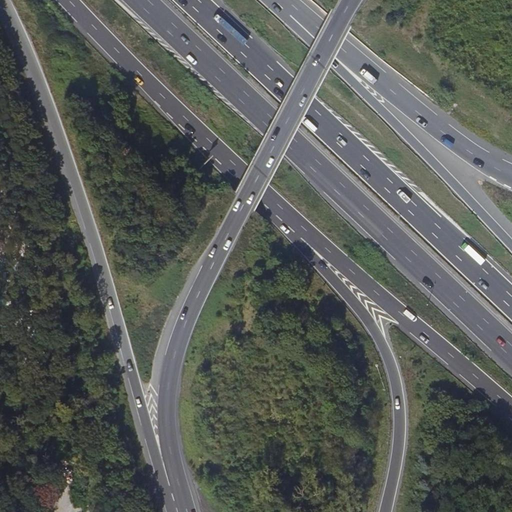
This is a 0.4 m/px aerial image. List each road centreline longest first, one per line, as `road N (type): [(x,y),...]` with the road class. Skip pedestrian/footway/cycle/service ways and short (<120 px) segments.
road 1 (trunk): [(352,0),(179,339),(167,386),(177,480)]
road 2 (motorway): [(3,0),(77,189),(156,458),(177,480)]
road 3 (motorway): [(145,0),(511,347)]
road 4 (motorway): [(511,306),(187,0)]
road 5 (motorway): [(279,212),(385,350),(399,412),(386,511)]
road 6 (motorway): [(511,245),(291,9)]
road 7 (motorway): [(279,212),(511,412)]
road 8 (motorway): [(68,0),(279,212)]
road 9 (motorway): [(511,176),(446,134),(291,9)]
